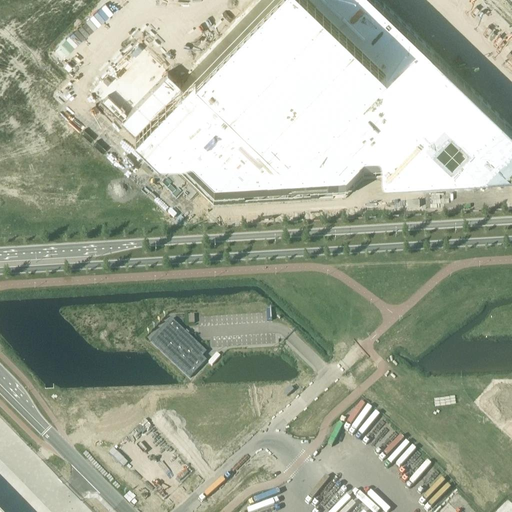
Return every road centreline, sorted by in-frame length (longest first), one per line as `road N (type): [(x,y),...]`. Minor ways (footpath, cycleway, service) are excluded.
road 1 (tertiary): [(511,221),(0,253)]
road 2 (tertiary): [(0,271),(511,240)]
road 3 (unclassified): [(182,511),(329,377)]
road 4 (tertiary): [(0,383),(125,511)]
road 5 (unknown): [(129,354),(235,463)]
